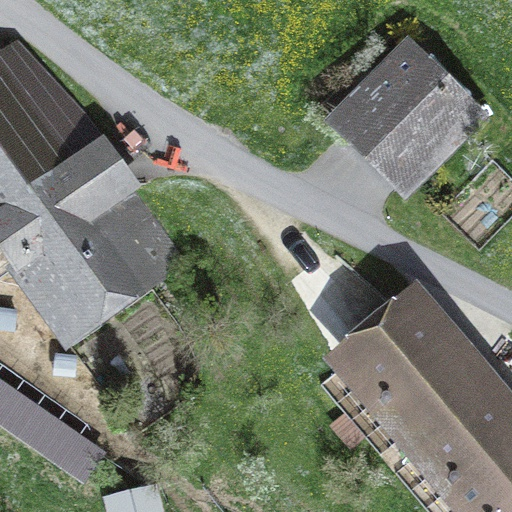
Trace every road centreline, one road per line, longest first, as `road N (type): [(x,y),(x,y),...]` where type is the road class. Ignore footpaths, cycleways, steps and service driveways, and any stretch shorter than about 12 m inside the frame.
road 1 (unclassified): [(511,332),(96,101),(0,23)]
road 2 (track): [(0,379),(137,467),(174,511)]
